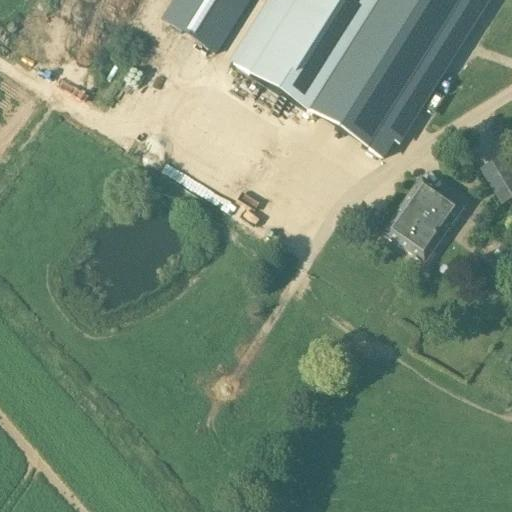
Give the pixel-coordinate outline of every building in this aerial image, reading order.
[(176,0),(161,25),(214,58),(250,0),(176,0)] [(384,0),(279,0),(235,71),(310,118),(384,0)] [(384,0),(310,118),(381,162),(482,0),(384,0)] [(511,174),(502,158),(481,171),(479,172),(501,208),(511,201),(511,174)] [(424,265),(462,210),(421,181),(382,236),(424,265)]
